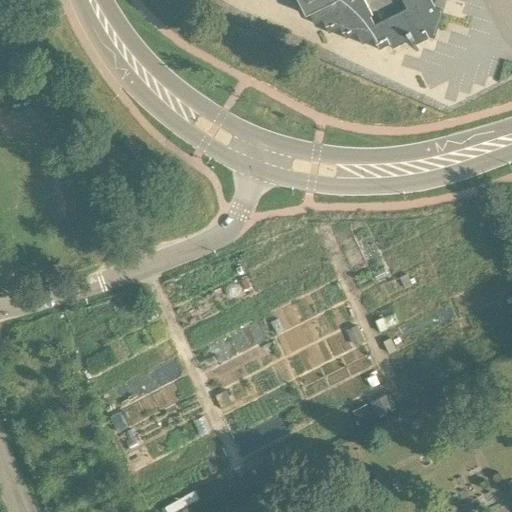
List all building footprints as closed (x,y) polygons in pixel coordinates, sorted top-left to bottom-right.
[(297,0),(306,16),(312,13),(317,23),(322,21),(329,34),(340,28),(346,39),(357,34),(362,45),(373,39),(379,51),(390,45),(392,49),(410,40),(416,53),(419,51),(416,45),(430,38),(427,31),(433,28),(438,29),(443,11),(435,9),(430,0),(297,0)] [(357,326),(347,331),(354,347),(365,342),(357,326)] [(371,402),(378,416),(395,407),(388,393),(371,402)] [(352,412),(359,426),(374,419),(366,405),(352,412)] [(232,479),(237,491),(257,482),(252,470),(232,479)]
